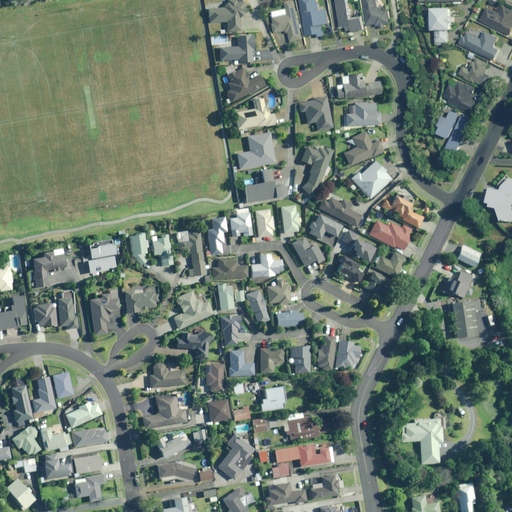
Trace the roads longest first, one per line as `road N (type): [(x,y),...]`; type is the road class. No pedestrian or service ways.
road 1 (residential): [(334,56),(374,53),(392,63),(401,81),(408,164),(456,201)]
road 2 (residential): [(374,511),(360,425),(364,392),(392,329)]
road 3 (residential): [(392,329),(456,201)]
road 4 (residential): [(101,374),(117,410),(133,511)]
road 5 (residential): [(456,201),(511,89)]
